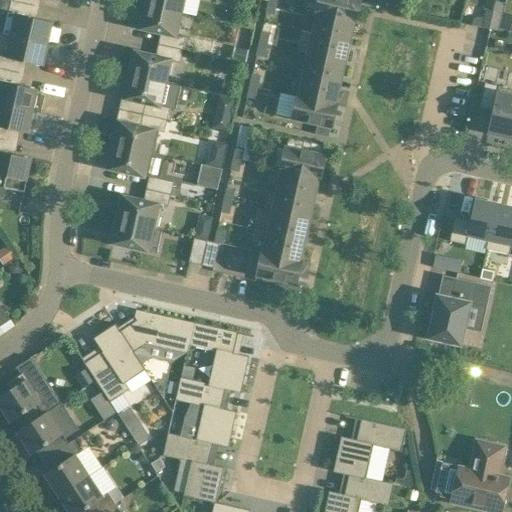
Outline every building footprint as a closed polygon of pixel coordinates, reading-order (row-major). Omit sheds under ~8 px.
[(0,0),(0,32),(49,44),(53,26),(52,26),(53,22),(33,17),(35,6),(11,0),(0,0)] [(146,0),(145,4),(184,13),(186,0),(146,0)] [(318,13),(353,21),(356,22),(360,0),(318,0),(316,11),(316,13),(318,13)] [(407,10),(418,13),(420,4),(409,1),(407,10)] [(268,2),(265,14),(274,16),(275,14),(277,4),(268,2)] [(178,38),(184,13),(145,4),(140,27),(161,32),(159,43),(159,44),(183,50),(185,39),(178,38)] [(313,34),(349,42),(353,21),(318,13),(316,13),(316,11),(306,9),(301,31),(313,33),(313,34)] [(501,16),(487,13),(484,26),(498,29),(501,16)] [(511,31),(511,14),(504,13),(501,29),(511,31)] [(256,19),(249,17),(247,27),(254,28),(256,19)] [(258,43),(267,45),(270,33),(262,31),(258,43)] [(309,54),(344,62),(349,42),(313,34),(313,33),(301,31),(299,40),(311,42),(309,54)] [(0,68),(20,73),(23,61),(43,66),(44,61),(45,62),(49,44),(0,32),(0,68)] [(130,74),(165,82),(170,60),(180,63),(183,50),(159,44),(159,43),(156,56),(135,51),(130,74)] [(258,43),(255,55),(264,57),(267,45),(258,43)] [(235,45),(232,59),(245,62),(248,48),(235,45)] [(344,62),(309,54),(304,75),(339,83),(344,62)] [(0,103),(34,111),(38,93),(36,93),(37,89),(23,85),(18,84),(20,73),(0,68),(0,103)] [(252,73),(249,84),(259,86),(261,75),(252,73)] [(145,102),(143,114),(167,120),(170,107),(176,109),(181,86),(165,82),(130,74),(124,98),(145,102)] [(304,75),(299,96),(335,104),(339,83),(304,75)] [(511,138),(511,88),(485,83),(480,107),(494,111),(489,132),(488,132),(488,133),(511,138)] [(256,100),(259,86),(249,84),(246,97),(256,100)] [(337,104),(335,104),(299,96),(297,95),(292,118),(317,124),(331,127),(332,127),(337,104)] [(0,138),(5,140),(8,128),(27,133),(28,128),(30,129),(34,111),(0,103),(0,138)] [(119,121),(114,145),(149,153),(154,155),(159,131),(165,133),(167,120),(143,114),(140,126),(119,121)] [(227,132),(230,119),(215,115),(211,128),(227,132)] [(331,127),(317,124),(315,133),(329,136),(331,127)] [(0,174),(6,176),(4,187),(5,187),(25,192),(31,162),(30,162),(31,158),(16,154),(2,151),(5,140),(0,138),(0,174)] [(208,161),(224,163),(226,142),(210,140),(208,161)] [(144,176),(149,153),(114,145),(109,168),(144,176)] [(235,146),(232,158),(241,160),(244,147),(235,146)] [(280,169),(283,170),(318,178),(320,178),(326,155),(285,146),(280,169)] [(241,160),(232,158),(230,170),(239,172),(241,160)] [(217,188),(222,167),(202,162),(197,182),(217,188)] [(283,170),(278,190),(313,198),(318,178),(283,170)] [(174,182),(149,176),(146,190),(147,190),(147,189),(169,194),(171,195),(174,182)] [(223,200),(232,202),(235,190),(226,188),(223,200)] [(123,196),(118,219),(153,227),(153,228),(157,229),(163,206),(167,207),(169,194),(147,189),(147,190),(146,190),(144,201),(123,196)] [(278,190),(273,211),(309,219),(313,198),(278,190)] [(455,217),(450,241),(466,244),(468,235),(488,240),(489,240),(497,204),(475,199),(470,220),(455,217)] [(232,202),(223,200),(221,212),(230,213),(232,202)] [(488,240),(486,249),(509,254),(511,242),(511,207),(497,204),(489,240),(488,240)] [(273,211),(269,232),(304,240),(309,219),(273,211)] [(148,250),(153,228),(153,227),(118,219),(112,242),(148,250)] [(196,228),(194,238),(207,240),(209,231),(196,228)] [(214,241),(224,244),(226,231),(216,229),(214,241)] [(269,232),(264,252),(300,260),(304,240),(269,232)] [(189,263),(201,265),(207,240),(194,238),(189,263)] [(207,240),(201,265),(214,268),(219,243),(207,240)] [(0,254),(5,263),(13,257),(7,247),(0,251),(0,254)] [(302,261),(300,260),(264,252),(262,252),(256,275),(263,276),(263,279),(274,282),(275,279),(297,284),(302,261)] [(436,255),(433,267),(444,269),(447,258),(436,255)] [(482,269),(480,278),(492,280),(494,271),(482,269)] [(437,294),(427,338),(461,345),(465,328),(470,303),(486,307),(490,286),(455,278),(451,297),(439,295),(437,294)] [(137,320),(121,331),(133,351),(145,343),(179,351),(186,352),(188,352),(189,344),(194,322),(186,320),(136,309),(135,316),(137,320)] [(194,322),(189,344),(216,350),(209,383),(208,384),(226,389),(231,390),(241,392),(249,356),(239,354),(234,353),(238,333),(243,334),(253,337),(254,336),(194,322)] [(77,349),(76,350),(109,401),(129,388),(125,382),(145,369),(142,364),(133,351),(121,331),(118,327),(116,323),(94,338),(100,347),(103,351),(86,362),(83,358),(77,349)] [(96,381),(89,371),(77,379),(83,388),(96,381)] [(11,389),(0,396),(0,405),(10,421),(15,418),(21,414),(28,424),(29,425),(48,411),(48,412),(60,404),(62,403),(48,382),(34,391),(22,373),(21,374),(7,383),(11,389)] [(181,377),(176,399),(191,403),(204,405),(196,439),(229,446),(237,411),(226,409),(221,408),(226,389),(208,384),(209,383),(181,377)] [(170,381),(167,392),(175,394),(178,383),(170,381)] [(19,434),(16,436),(23,447),(26,445),(31,454),(36,451),(43,446),(49,456),(69,444),(65,438),(79,430),(62,403),(60,404),(48,412),(48,411),(29,425),(28,424),(21,429),(17,432),(19,434)] [(116,412),(112,405),(100,413),(104,420),(116,412)] [(126,426),(138,418),(130,406),(118,414),(126,426)] [(366,479),(366,477),(373,445),(384,447),(384,448),(385,449),(385,448),(401,451),(406,429),(346,415),(346,417),(361,420),(357,440),(341,436),(333,471),(349,475),(366,479)] [(118,429),(119,423),(117,419),(111,418),(107,420),(105,425),(108,430),(114,431),(118,429)] [(184,495),(215,502),(217,501),(224,467),(208,464),(213,444),(228,448),(229,446),(192,438),(168,433),(163,455),(180,459),(179,460),(180,460),(181,459),(191,461),(184,495)] [(56,466),(45,474),(49,480),(45,482),(56,498),(89,475),(76,455),(81,452),(74,440),(69,444),(49,456),(56,466)] [(504,447),(478,441),(471,469),(458,466),(450,497),(502,509),(510,478),(498,475),(504,447)] [(165,466),(160,458),(151,463),(156,472),(165,466)] [(416,486),(412,471),(406,470),(405,476),(401,479),(396,478),(395,482),(416,486)] [(89,475),(56,498),(65,511),(67,511),(69,511),(80,511),(84,509),(85,511),(102,511),(115,504),(108,492),(103,496),(89,475)] [(366,479),(349,475),(345,494),(329,491),(324,511),(358,511),(361,499),(372,502),(372,503),(373,503),(373,502),(389,506),(394,483),(366,477),(366,479)] [(117,487),(109,492),(115,503),(123,497),(117,487)] [(115,504),(120,511),(127,511),(131,509),(124,498),(115,504)] [(214,502),(212,511),(249,511),(250,510),(217,502),(216,502),(214,502)]
